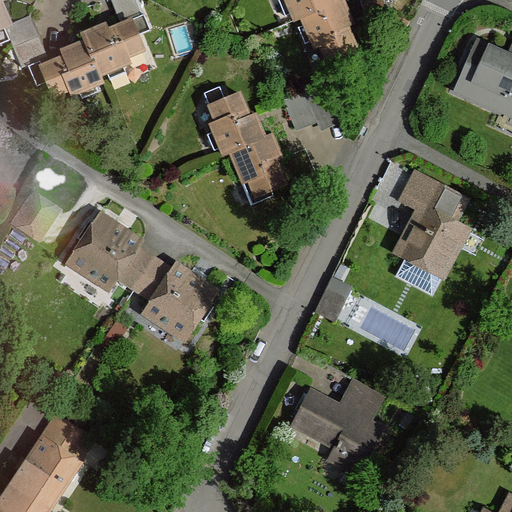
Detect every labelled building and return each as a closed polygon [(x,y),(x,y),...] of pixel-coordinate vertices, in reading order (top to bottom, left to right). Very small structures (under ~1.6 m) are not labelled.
[(0,0),(0,28),(5,26),(12,23),(2,1),(5,0),(0,0)] [(114,0),(124,25),(132,21),(139,37),(151,31),(137,0),(114,0)] [(336,0),(286,0),(296,21),(303,19),(338,3),(336,0)] [(345,0),(338,3),(303,19),(316,49),(321,46),(328,62),(359,49),(349,26),(355,24),(345,0)] [(385,1),(384,0),(360,0),(369,19),(389,11),(385,1)] [(30,15),(12,23),(5,26),(14,48),(40,37),(30,15)] [(83,35),(86,42),(101,76),(131,64),(129,58),(144,51),(139,37),(132,21),(124,25),(109,31),(106,25),(83,35)] [(49,58),(40,37),(14,48),(24,69),(49,58)] [(479,41),(463,78),(507,97),(502,108),(511,112),(511,55),(507,54),(479,41)] [(50,64),(43,67),(56,97),(71,91),(73,96),(104,83),(101,76),(86,42),(63,52),(65,57),(50,64)] [(303,89),(305,94),(308,102),(318,124),(321,134),(343,124),(329,93),(324,80),(303,89)] [(308,102),(305,94),(284,102),(297,133),(318,124),(308,102)] [(256,116),(251,118),(242,95),(211,107),(218,122),(212,125),(225,156),(232,152),(267,138),(256,116)] [(267,138),(232,152),(245,184),(251,181),(257,196),(287,183),(278,161),(283,159),(273,135),(267,138)] [(466,199),(417,174),(404,200),(422,211),(399,254),(444,277),(469,230),(455,222),(466,199)] [(38,188),(17,223),(46,240),(67,205),(38,188)] [(101,215),(70,260),(112,289),(119,278),(139,248),(143,243),(101,215)] [(156,259),(139,248),(119,278),(137,289),(156,259)] [(173,271),(156,259),(137,289),(153,300),(173,271)] [(176,266),(173,271),(153,300),(146,311),(188,338),(217,293),(176,266)] [(346,297),(328,288),(316,312),(335,321),(346,297)] [(339,404),(373,422),(384,397),(351,380),(339,404)] [(339,404),(312,390),(294,424),(337,446),(331,458),(359,473),(376,443),(369,440),(377,425),(373,422),(339,404)] [(58,417),(44,438),(70,455),(84,434),(58,417)] [(13,484),(47,506),(65,479),(63,478),(76,459),(70,455),(44,438),(13,484)] [(13,484),(0,503),(0,511),(43,511),(47,506),(13,484)] [(487,511),(511,511),(511,498),(504,511),(487,511)]
